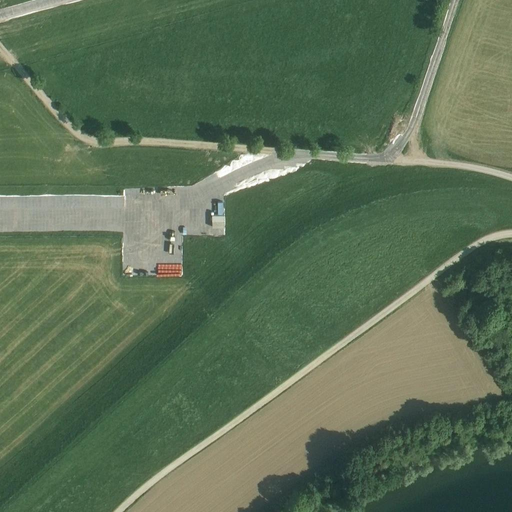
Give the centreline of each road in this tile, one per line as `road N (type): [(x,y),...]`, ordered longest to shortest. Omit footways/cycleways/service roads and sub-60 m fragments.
road 1 (track): [(511,176),(459,165),(89,140),(0,47)]
road 2 (unclassified): [(119,511),(464,253),(511,235)]
